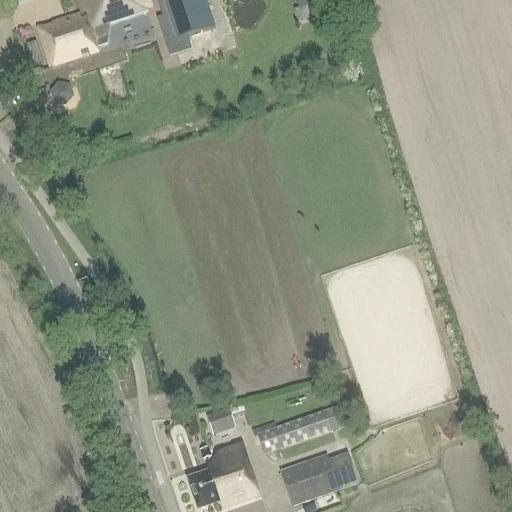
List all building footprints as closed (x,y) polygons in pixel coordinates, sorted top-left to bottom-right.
[(93,36),(100,33),(99,26),(152,9),(148,0),(159,0),(174,43),(215,29),(205,0),(77,0),(82,15),(38,29),(50,69),(99,54),(93,36)] [(310,8),(306,0),(294,0),(298,10),(299,12),(306,9),(310,8)] [(326,414),(273,433),(258,438),(265,457),(333,433),(326,414)] [(204,461),(212,459),(208,449),(201,452),(204,461)] [(210,474),(188,481),(199,511),(221,505),(223,511),(260,499),(245,455),(208,467),(210,474)] [(348,456),(329,462),(328,458),(282,474),(295,509),(358,486),(348,456)]
